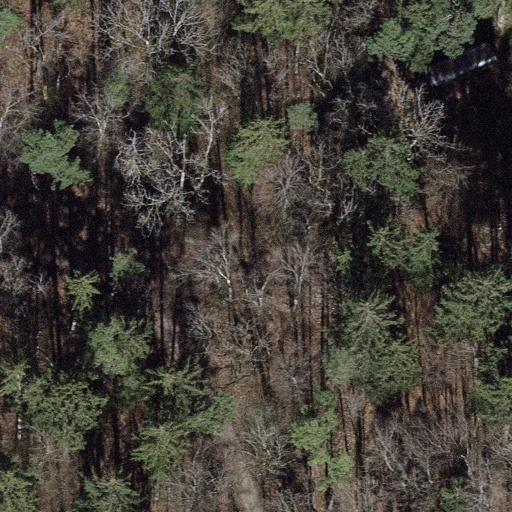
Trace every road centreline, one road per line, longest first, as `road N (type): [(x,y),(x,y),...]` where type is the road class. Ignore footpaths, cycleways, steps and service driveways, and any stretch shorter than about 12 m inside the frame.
road 1 (track): [(0,238),(147,264),(249,511)]
road 2 (track): [(511,271),(147,264)]
